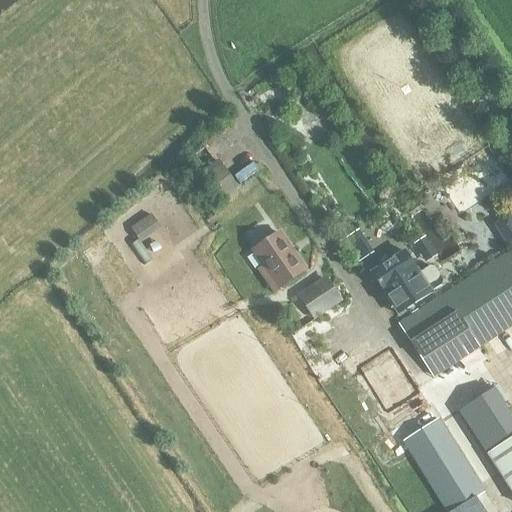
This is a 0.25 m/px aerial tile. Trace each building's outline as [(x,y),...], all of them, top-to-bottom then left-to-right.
[(205,177),(222,201),(237,190),(221,166),(205,177)] [(157,213),(135,223),(142,239),(164,229),(157,213)] [(511,215),(500,220),(508,243),(511,241),(511,215)] [(280,289),(305,272),(279,234),(254,251),(280,289)] [(511,251),(400,325),(434,378),(511,327),(511,251)] [(371,275),(398,316),(431,294),(427,287),(437,280),(438,276),(433,268),(429,267),(418,275),(404,253),(371,275)] [(297,296),(314,322),(342,303),(325,277),(297,296)] [(365,368),(390,406),(414,390),(390,352),(365,368)] [(511,419),(492,390),(459,413),(486,453),(511,434),(511,419)] [(453,511),(476,498),(484,493),(440,422),(405,444),(447,511),(453,511)] [(511,439),(488,455),(511,491),(511,439)] [(453,511),(484,511),(476,498),(484,493),(477,497),(453,511)]
